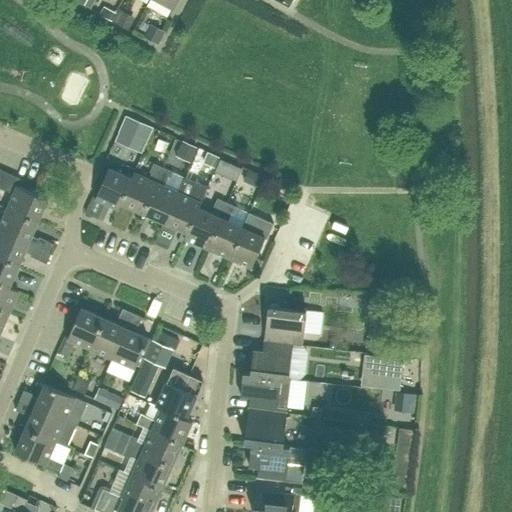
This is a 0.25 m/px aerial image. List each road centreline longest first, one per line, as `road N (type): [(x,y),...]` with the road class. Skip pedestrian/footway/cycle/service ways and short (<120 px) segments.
road 1 (residential): [(70,249),(228,310),(209,511)]
road 2 (residential): [(0,408),(70,249)]
road 3 (residential): [(70,249),(77,198),(0,164)]
